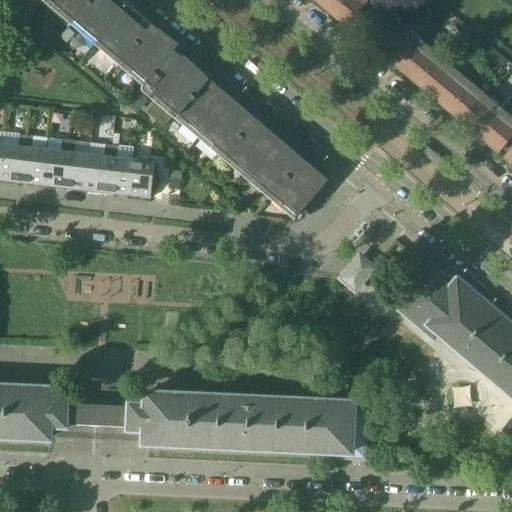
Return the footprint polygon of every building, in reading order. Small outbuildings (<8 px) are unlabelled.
[(177,46),(153,26),(121,0),(49,0),(156,90),(153,93),(297,216),(327,180),(174,50),(177,46)] [(316,0),(331,13),(341,0),(316,0)] [(341,0),(331,13),(347,26),(368,0),(341,0)] [(442,7),(434,0),(433,0),(429,5),(438,12),(442,7)] [(28,9),(23,14),(29,19),(33,15),(28,9)] [(368,42),(385,56),(407,29),(391,15),(386,20),(368,42)] [(465,26),(456,19),(451,24),(461,32),(465,26)] [(474,34),(465,26),(461,32),(470,39),(474,34)] [(68,28),(60,38),(67,43),(75,34),(68,28)] [(407,29),(385,56),(401,70),(423,43),(407,29)] [(423,43),(401,70),(417,83),(439,57),(423,43)] [(497,54),(488,46),(483,51),(493,59),(497,54)] [(506,61),(497,54),(493,59),(502,67),(506,61)] [(439,57),(417,83),(433,97),(455,70),(439,57)] [(455,70),(433,97),(449,110),(471,84),(455,70)] [(471,84),(449,110),(465,124),(487,97),(471,84)] [(487,97),(465,124),(481,137),(504,111),(487,97)] [(511,118),(504,111),(481,137),(498,152),(511,135),(511,118)] [(175,137),(183,127),(177,122),(169,132),(175,137)] [(18,147),(3,145),(0,168),(0,180),(20,183),(26,136),(19,135),(18,147)] [(32,136),(26,136),(20,183),(42,186),(46,150),(31,148),(32,136)] [(61,152),(46,150),(42,186),(63,188),(69,141),(62,140),(61,152)] [(75,141),(69,141),(63,188),(85,191),(89,155),(74,153),(75,141)] [(104,157),(89,155),(85,191),(106,193),(112,146),(105,145),(104,157)] [(117,146),(112,146),(106,193),(128,196),(132,160),(117,158),(118,146),(117,146)] [(154,163),(132,160),(128,196),(150,199),(151,187),(158,188),(160,176),(153,175),(154,163)] [(181,173),(170,171),(169,189),(180,190),(181,173)] [(341,279),(354,289),(372,268),(359,258),(341,279)] [(511,326),(457,280),(452,285),(425,263),(424,265),(426,267),(396,303),(393,301),(392,303),(395,306),(399,301),(511,395),(511,326)] [(66,408),(66,404),(66,402),(51,401),(51,389),(21,387),(21,390),(0,389),(0,436),(49,439),(50,425),(65,426),(65,424),(66,408)] [(363,458),(365,411),(353,410),(353,403),(322,401),(322,404),(176,397),(176,394),(145,393),(145,405),(130,405),(129,407),(129,411),(128,427),(128,429),(144,430),(143,443),(339,452),(339,456),(363,458)] [(128,427),(129,411),(129,407),(66,404),(66,408),(65,424),(128,427)]
